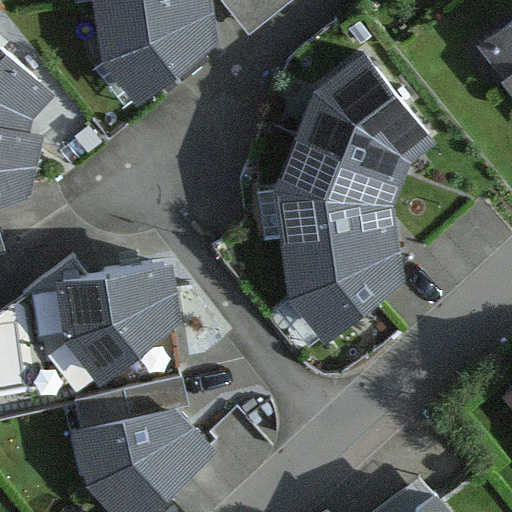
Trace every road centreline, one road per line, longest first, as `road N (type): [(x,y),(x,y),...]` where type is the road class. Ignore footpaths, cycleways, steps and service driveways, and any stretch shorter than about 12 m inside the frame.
road 1 (residential): [(335,431),(147,177)]
road 2 (residential): [(320,1),(147,177)]
road 3 (residential): [(335,431),(511,270)]
road 4 (residential): [(147,177),(0,288)]
road 5 (residential): [(245,511),(335,431)]
